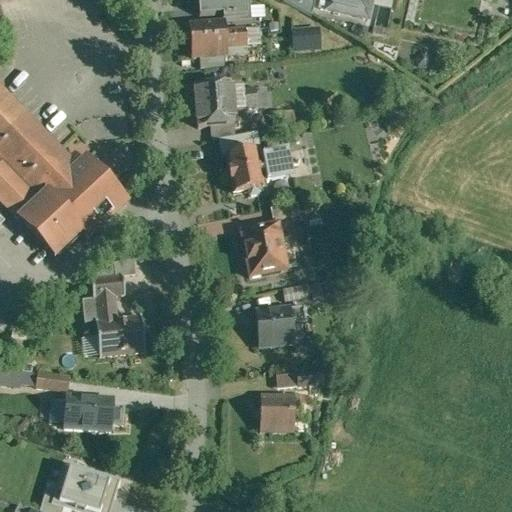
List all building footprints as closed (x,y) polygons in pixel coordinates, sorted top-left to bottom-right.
[(223,18),(223,23),(249,22),(248,0),(196,0),(198,19),(223,18)] [(283,0),(283,2),(312,18),(316,0),(283,0)] [(330,0),(328,11),(367,20),(371,0),(330,0)] [(223,23),(188,25),(190,57),(224,55),(224,49),(245,48),(244,33),(224,34),(223,23)] [(319,33),(293,35),(294,53),(320,51),(319,33)] [(231,85),(195,88),(195,93),(194,93),(197,125),(198,125),(198,130),(235,127),(234,113),(258,111),(256,91),(232,93),(231,85)] [(52,141),(0,86),(0,159),(3,162),(28,188),(18,197),(31,210),(48,194),(78,167),(52,141)] [(292,112),(272,116),(274,127),(295,123),(292,112)] [(252,136),(218,142),(222,161),(226,160),(256,154),(252,136)] [(257,161),(256,154),(226,160),(233,197),(244,194),(245,199),(258,196),(257,192),(263,190),(262,183),(267,182),(268,184),(288,180),(283,154),(262,158),(263,160),(257,161)] [(126,203),(86,160),(78,167),(48,194),(82,231),(82,232),(88,238),(126,203)] [(28,188),(3,162),(0,165),(0,201),(19,222),(21,221),(20,220),(31,210),(18,197),(28,188)] [(82,231),(48,194),(31,210),(20,220),(21,221),(55,257),(82,232),(82,231)] [(297,206),(271,212),(273,223),(300,218),(297,206)] [(279,226),(240,234),(250,281),(288,273),(279,226)] [(123,279),(92,282),(94,300),(96,300),(112,298),(125,297),(123,279)] [(306,288),(283,293),(285,305),(308,300),(306,288)] [(112,298),(96,300),(99,323),(96,324),(100,359),(146,354),(142,318),(117,321),(116,309),(113,310),(112,298)] [(305,310),(255,315),(259,350),(294,347),(292,327),(306,325),(305,310)] [(318,374),(296,376),(298,390),(319,388),(318,374)] [(70,381),(38,376),(36,389),(68,393),(70,381)] [(294,400),(261,400),(260,434),(294,434),(294,418),(300,419),(300,404),(294,404),(294,400)] [(113,405),(68,402),(66,432),(111,435),(113,405)] [(111,511),(119,486),(64,469),(55,497),(51,511),(56,511),(111,511)] [(56,511),(51,511),(55,497),(45,493),(40,511),(56,511)]
